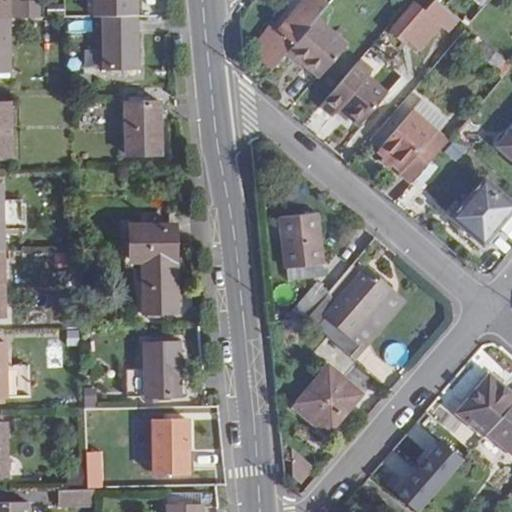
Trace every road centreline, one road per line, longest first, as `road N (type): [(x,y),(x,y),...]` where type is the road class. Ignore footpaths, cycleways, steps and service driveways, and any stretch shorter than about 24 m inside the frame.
road 1 (secondary): [(212,81),(262,511)]
road 2 (residential): [(486,308),(212,81)]
road 3 (residential): [(307,511),(486,308)]
